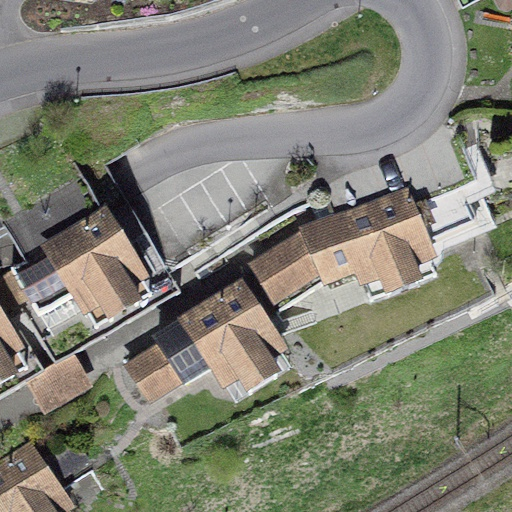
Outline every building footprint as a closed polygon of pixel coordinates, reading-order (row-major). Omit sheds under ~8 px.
[(362,212),(384,271),(429,254),(407,195),(362,212)] [(360,280),(384,271),(362,212),(309,232),(327,280),(356,269),(360,280)] [(88,310),(142,277),(105,215),(50,248),(56,258),(24,278),(39,302),(71,283),(88,310)] [(214,362),(226,380),(279,346),(242,287),(160,338),(165,346),(131,367),(152,401),(214,362)] [(0,358),(18,348),(0,315),(0,358)] [(0,511),(58,511),(64,508),(29,451),(0,469),(0,511)]
